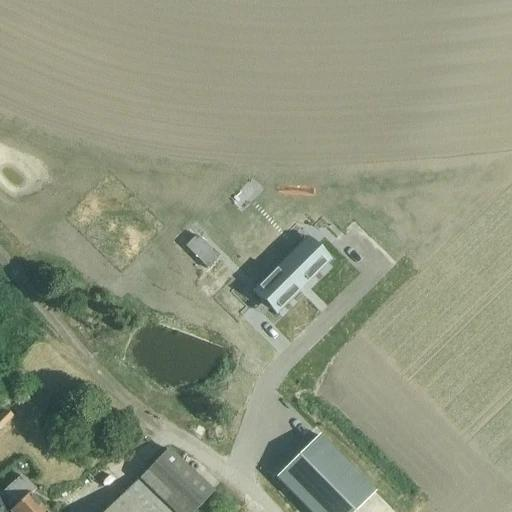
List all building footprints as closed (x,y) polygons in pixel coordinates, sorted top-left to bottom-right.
[(283,261),(252,293),(276,317),(331,262),(312,243),(289,266),(283,261)] [(11,411),(16,416),(36,397),(30,391),(11,411)] [(0,418),(0,432),(13,420),(6,412),(0,418)] [(356,511),(375,494),(318,437),(276,479),(308,511),(356,511)] [(195,511),(213,494),(168,451),(139,481),(169,511),(195,511)] [(0,508),(0,509),(0,511),(44,511),(30,496),(35,491),(25,479),(0,502),(0,508)] [(169,511),(139,481),(107,511),(169,511)]
